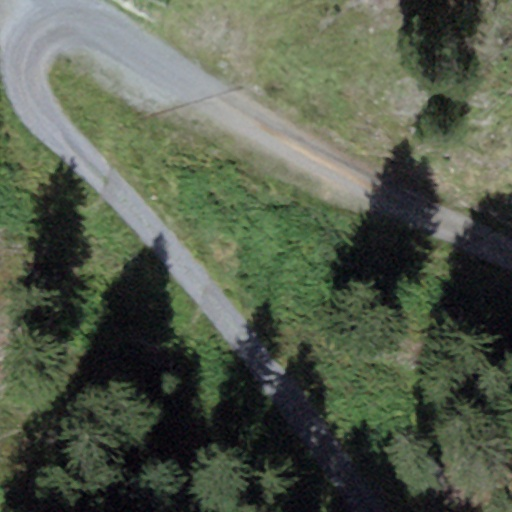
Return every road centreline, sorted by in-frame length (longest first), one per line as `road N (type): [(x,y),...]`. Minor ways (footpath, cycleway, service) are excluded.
road 1 (track): [(367,511),(171,249),(44,121),(26,89),(25,52),(46,26)]
road 2 (track): [(46,26),(88,21),(165,69),(511,242)]
